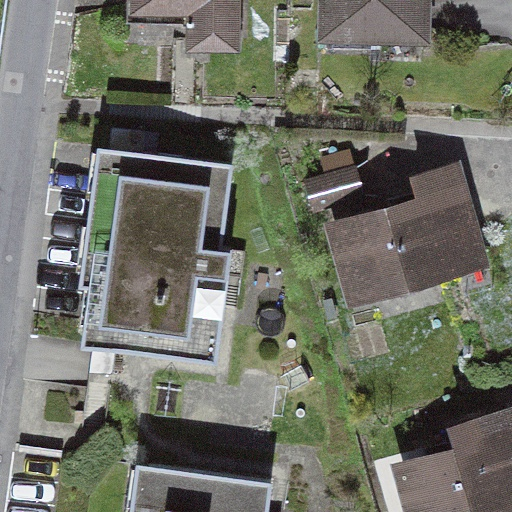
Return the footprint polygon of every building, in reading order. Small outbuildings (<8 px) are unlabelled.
[(231,0),(138,0),(138,4),(194,6),(193,41),(230,43),(231,0)] [(325,0),(325,33),(421,35),(422,0),(325,0)] [(230,164),(108,148),(90,283),(100,284),(92,342),(214,358),(229,248),(219,247),(230,164)] [(313,209),(363,196),(354,166),(305,180),(313,209)] [(440,212),(464,205),(454,168),(415,179),(422,203),(339,226),(357,293),(455,265),(440,212)] [(511,450),(511,409),(482,418),(489,442),(405,465),(418,511),(497,511),(511,508),(511,471),(507,452),(511,450)] [(264,511),(269,481),(147,465),(140,511),(264,511)]
